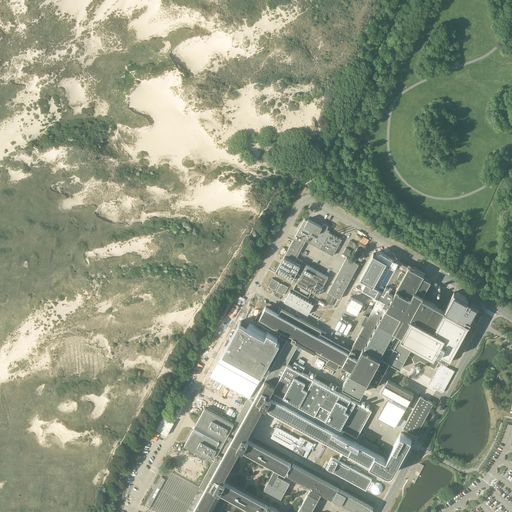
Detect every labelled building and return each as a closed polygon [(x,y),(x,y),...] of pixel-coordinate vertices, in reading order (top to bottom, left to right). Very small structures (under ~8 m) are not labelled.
[(306,240),(310,242),(334,255),(342,239),(329,232),(330,230),(328,229),(329,226),(324,223),(323,226),(309,219),(308,220),(305,219),(295,238),(294,240),(282,261),(281,264),(276,272),(292,280),(295,276),(299,278),(297,283),(312,291),(310,295),(314,297),(316,293),(319,295),(325,283),(326,280),(327,281),(329,277),(307,265),(301,275),(297,272),(303,261),(297,258),(304,245),(303,245),(305,242),(305,243),(306,240)] [(343,253),(348,256),(349,256),(352,251),(349,249),(352,244),(354,246),(356,243),(351,240),(343,253)] [(374,253),(361,277),(366,280),(363,287),(373,292),(376,294),(380,296),(399,261),(381,251),(380,251),(380,250),(379,250),(379,251),(378,251),(377,251),(377,252),(376,254),(374,253)] [(340,298),(360,264),(347,257),(328,292),(340,298)] [(206,511),(217,491),(255,511),(311,511),(319,498),(321,498),(322,500),(323,500),(324,500),(324,499),(325,498),(325,497),(323,496),(322,494),(323,493),(357,511),(371,511),(374,507),(338,488),(294,463),(291,467),(290,466),(292,462),(256,443),(252,441),(250,440),(249,439),(247,438),(248,436),(251,431),(260,414),(263,409),(264,406),(269,409),(388,474),(390,475),(393,475),(395,473),(397,471),(400,464),(413,441),(400,433),(387,457),(386,459),(341,434),(342,432),(343,430),(344,430),(356,436),(372,410),(346,396),(302,372),(305,367),(294,361),(292,366),(288,364),(290,359),(299,343),(327,359),(329,360),(326,364),(337,370),(338,368),(340,364),(341,362),(352,368),(351,370),(349,368),(347,372),(349,373),(344,383),(361,393),(362,391),(364,388),(367,382),(376,387),(378,384),(377,384),(389,362),(392,364),(401,368),(408,354),(412,356),(415,363),(421,361),(435,369),(441,359),(448,363),(449,360),(459,342),(470,323),(471,320),(472,321),(472,320),(471,320),(479,306),(472,302),(472,301),(471,302),(469,300),(464,298),(464,297),(464,298),(460,295),(459,295),(454,292),(445,309),(435,304),(430,301),(428,300),(430,295),(433,291),(428,288),(430,283),(431,281),(432,281),(431,280),(430,281),(424,278),(425,277),(424,277),(425,275),(424,274),(405,264),(399,261),(380,296),(374,307),(373,308),(370,307),(368,310),(366,314),(361,323),(364,325),(362,329),(356,339),(357,340),(355,343),(355,342),(353,346),(349,352),(345,350),(327,340),(326,340),(323,338),(326,333),(304,321),(302,320),(300,319),(282,309),(279,314),(266,307),(258,321),(267,326),(270,328),(288,337),(277,357),(276,356),(275,357),(274,357),(272,360),(268,368),(251,398),(251,399),(248,398),(234,424),(205,408),(196,424),(194,429),(193,429),(185,445),(190,448),(191,448),(214,461),(185,511),(206,511)] [(273,278),(272,279),(269,286),(276,290),(276,289),(278,290),(277,291),(284,295),(289,287),(282,283),(281,284),(279,283),(280,282),(273,278)] [(314,304),(290,291),(284,301),(308,314),(314,304)] [(241,320),(211,375),(251,397),(274,355),(277,356),(288,337),(270,328),(268,332),(250,322),(249,325),(241,320)] [(315,364),(321,368),(324,362),(318,358),(315,364)] [(455,371),(442,364),(430,385),(440,390),(444,392),(455,371)] [(378,417),(396,427),(413,396),(414,393),(398,384),(399,383),(399,382),(398,384),(388,379),(387,381),(387,382),(382,391),(390,395),(378,417)] [(403,428),(414,434),(416,435),(434,403),(428,400),(428,401),(424,398),(421,396),(420,396),(403,428)] [(254,432),(263,416),(261,415),(252,430),(254,432)] [(270,438),(306,458),(314,444),(313,444),(296,435),(295,437),(292,435),(289,433),(280,428),(277,427),(276,426),(276,427),(270,438)] [(379,447),(363,439),(362,441),(378,449),(379,447)] [(338,460),(332,456),(328,462),(325,468),(330,471),(331,472),(366,491),(367,489),(370,490),(371,492),(373,494),(376,495),(380,494),(382,492),(383,488),(382,484),(379,482),(376,482),(375,482),(373,482),(374,480),(349,466),(338,460)]
